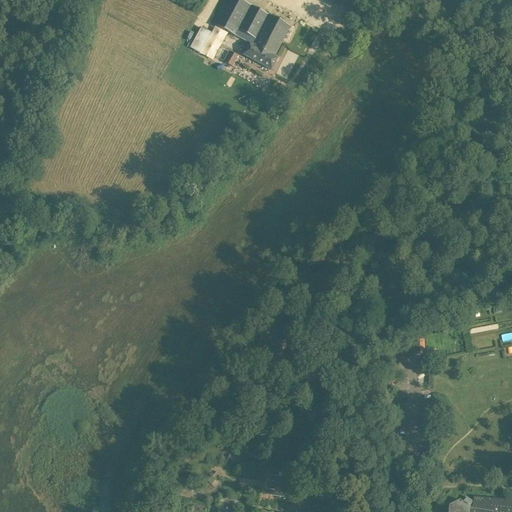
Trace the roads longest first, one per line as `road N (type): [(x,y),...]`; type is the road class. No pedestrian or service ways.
road 1 (tertiary): [(336,511),(341,377),(352,334),(511,135)]
road 2 (unclassified): [(511,54),(375,0)]
